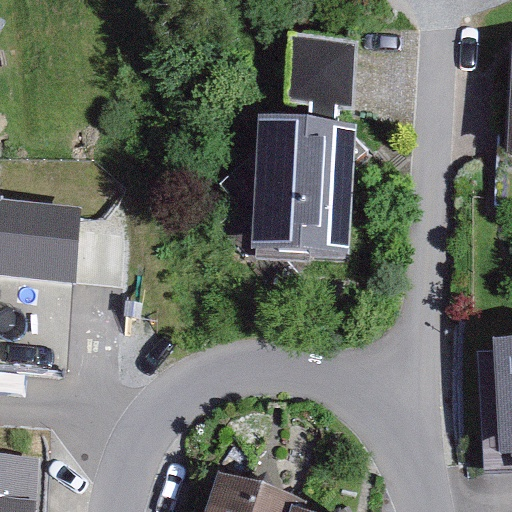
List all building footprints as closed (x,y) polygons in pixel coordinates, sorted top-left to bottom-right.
[(355,54),(286,51),(283,118),(352,121),(355,54)] [(511,64),(504,64),(499,170),(511,170),(511,64)] [(245,139),(240,266),(341,271),(347,144),(245,139)] [(79,208),(0,203),(0,283),(75,288),(79,208)] [(511,355),(483,358),(490,469),(511,467),(511,355)] [(38,511),(42,458),(0,455),(0,511),(38,511)] [(270,511),(215,498),(211,511),(270,511)]
